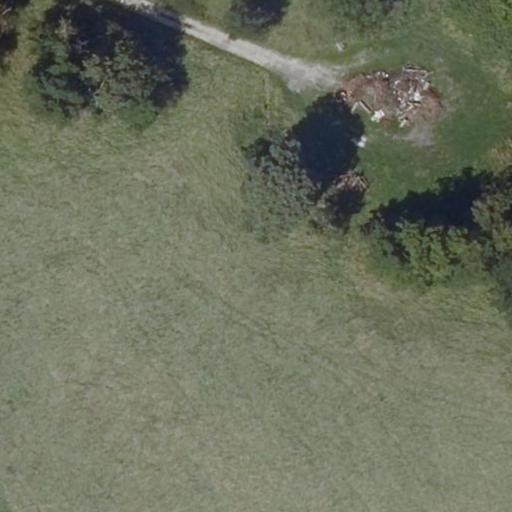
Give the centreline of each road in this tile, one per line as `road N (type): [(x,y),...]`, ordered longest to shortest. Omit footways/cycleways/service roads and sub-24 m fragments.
road 1 (track): [(107,0),(430,135),(511,137)]
road 2 (track): [(511,50),(461,38),(302,71)]
